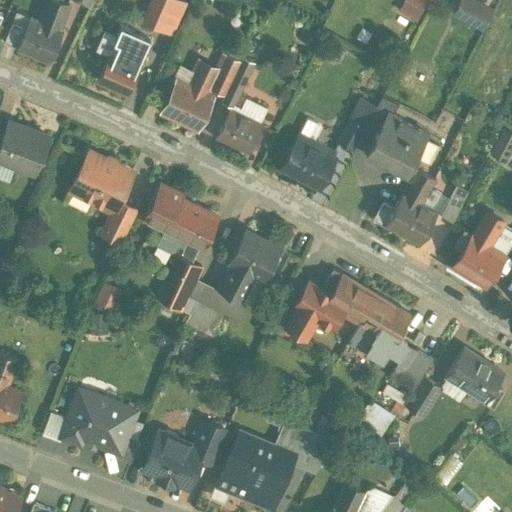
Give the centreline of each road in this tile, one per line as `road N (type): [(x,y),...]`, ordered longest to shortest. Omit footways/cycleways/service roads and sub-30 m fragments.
road 1 (residential): [(0,76),(197,162),(511,338)]
road 2 (residential): [(0,450),(157,511)]
